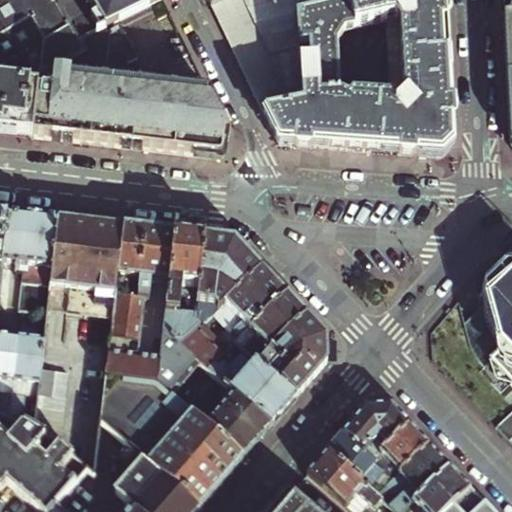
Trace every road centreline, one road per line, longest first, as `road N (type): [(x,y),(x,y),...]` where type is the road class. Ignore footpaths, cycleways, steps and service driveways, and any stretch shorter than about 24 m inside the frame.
road 1 (residential): [(478,202),(259,182)]
road 2 (residential): [(0,175),(217,201)]
road 3 (residential): [(378,352),(241,511)]
road 4 (residential): [(473,0),(478,202)]
road 5 (residential): [(270,230),(468,245)]
road 6 (residential): [(185,0),(248,126),(259,182)]
road 7 (residential): [(378,352),(511,491)]
road 8 (residential): [(270,230),(378,352)]
road 9 (residential): [(468,245),(378,352)]
